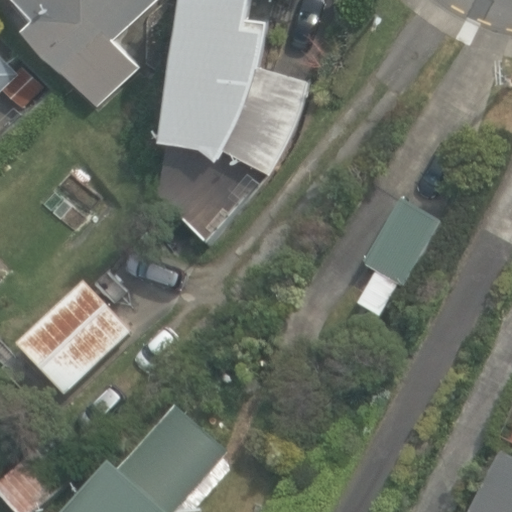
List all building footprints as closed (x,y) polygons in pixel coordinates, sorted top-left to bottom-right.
[(31,21),(101,100),(144,63),(119,35),(147,11),(159,0),(25,0),(39,15),(31,21)] [(230,150),(273,170),(299,124),(312,76),(267,57),(272,16),(250,13),(251,0),(184,0),(165,135),(203,141),(222,158),(230,150)] [(0,93),(24,71),(0,45),(0,93)] [(407,289),(446,223),(405,199),(365,267),(378,274),(359,306),(382,320),(402,286),(407,289)] [(23,346),(68,394),(134,333),(89,285),(23,346)] [(511,398),(496,433),(511,439),(511,398)] [(78,511),(184,511),(233,453),(177,407),(122,473),(115,467),(78,511)] [(0,491),(18,511),(39,511),(90,467),(63,436),(0,491)] [(511,511),(511,457),(505,454),(475,511),(511,511)]
